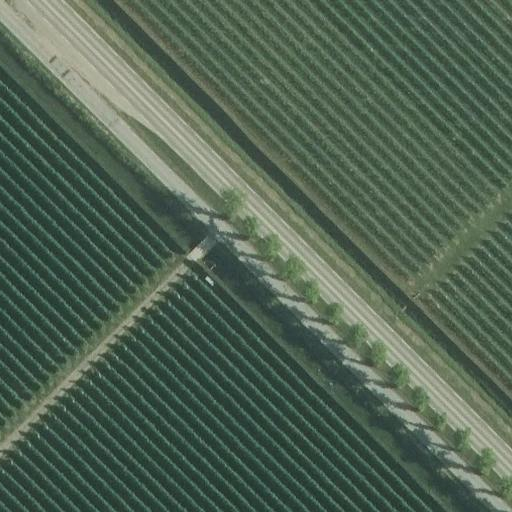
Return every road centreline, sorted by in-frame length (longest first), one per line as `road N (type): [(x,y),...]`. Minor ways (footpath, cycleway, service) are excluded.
road 1 (unclassified): [(0,12),(500,511)]
road 2 (secondary): [(511,469),(41,0)]
